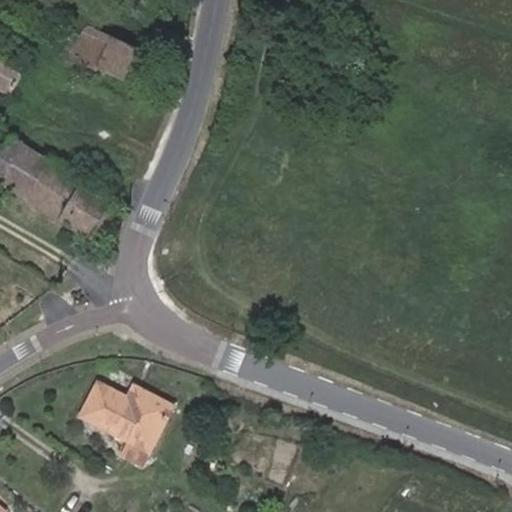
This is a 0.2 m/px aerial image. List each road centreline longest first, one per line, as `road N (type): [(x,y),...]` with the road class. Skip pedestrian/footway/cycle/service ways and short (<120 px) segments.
road 1 (residential): [(146,310),(234,361),(511,464)]
road 2 (residential): [(146,310),(136,261),(188,127),(218,0)]
road 3 (residential): [(0,360),(76,322),(146,310)]
